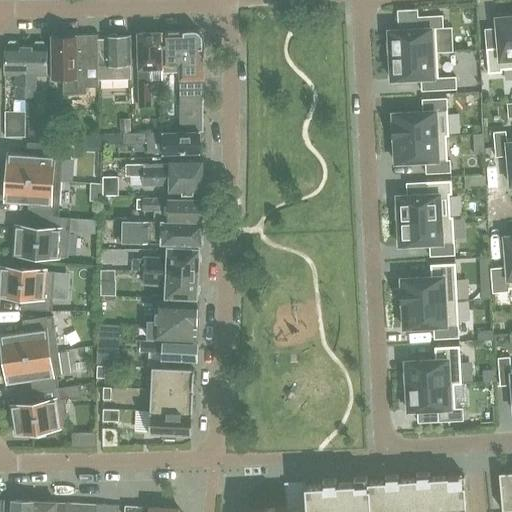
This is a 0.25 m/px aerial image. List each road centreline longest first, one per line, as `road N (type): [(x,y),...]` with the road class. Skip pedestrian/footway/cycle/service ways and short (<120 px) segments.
road 1 (residential): [(211,457),(225,232),(220,8)]
road 2 (residential): [(386,445),(358,0)]
road 3 (residential): [(0,10),(220,8)]
road 4 (residential): [(211,457),(0,463)]
